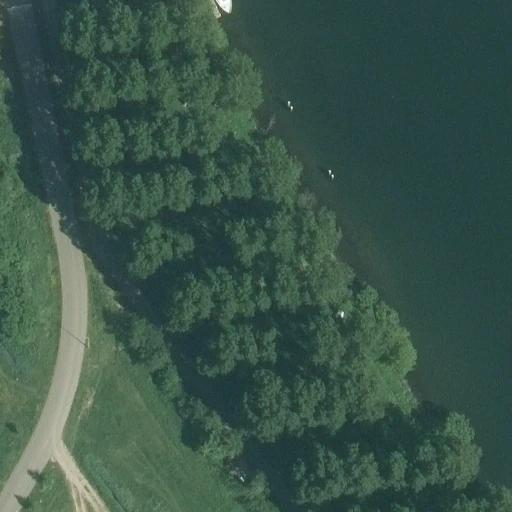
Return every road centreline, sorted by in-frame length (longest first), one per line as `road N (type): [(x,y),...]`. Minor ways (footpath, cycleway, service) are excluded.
road 1 (unknown): [(411,511),(75,54),(62,0)]
road 2 (unclassified): [(19,0),(61,231),(68,336),(47,426),(0,510)]
